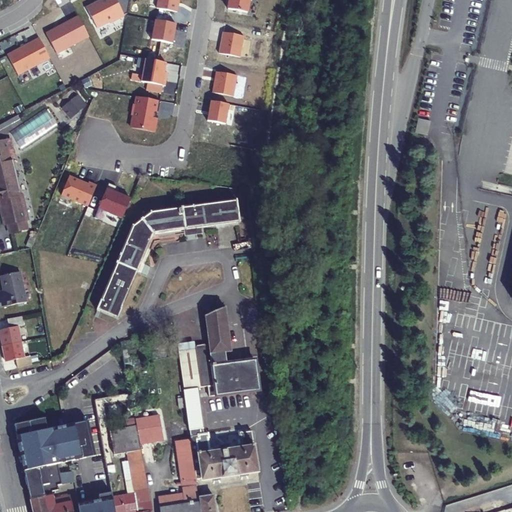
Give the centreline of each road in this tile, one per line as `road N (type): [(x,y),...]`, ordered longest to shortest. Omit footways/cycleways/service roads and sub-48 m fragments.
road 1 (secondary): [(393,0),(375,182),(370,435)]
road 2 (residential): [(202,0),(178,139),(136,153),(91,142)]
road 3 (residential): [(142,312),(224,278),(216,255),(162,260)]
road 4 (residential): [(44,382),(142,312)]
